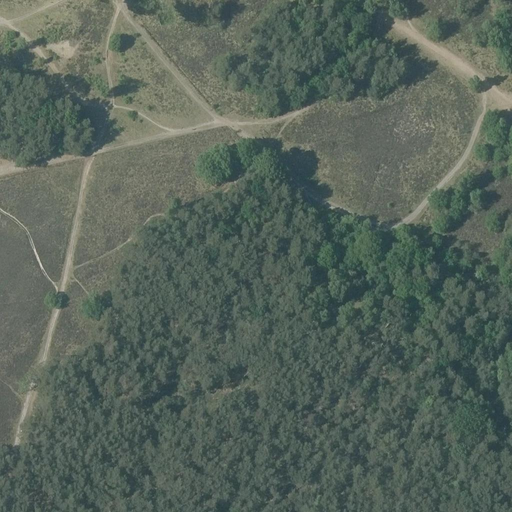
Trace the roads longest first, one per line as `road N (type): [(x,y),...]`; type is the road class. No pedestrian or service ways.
road 1 (track): [(363,0),(511,112)]
road 2 (track): [(376,232),(416,247),(451,275),(511,296)]
